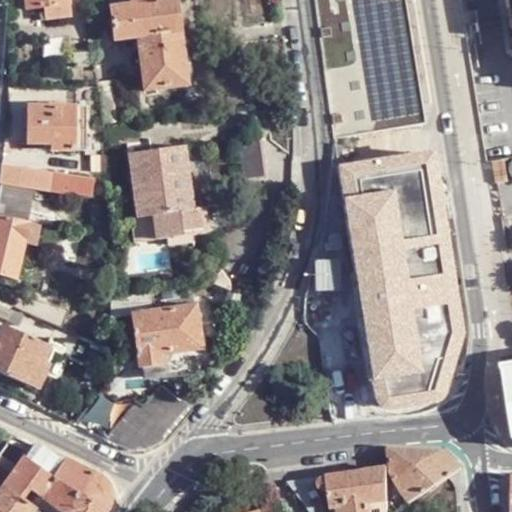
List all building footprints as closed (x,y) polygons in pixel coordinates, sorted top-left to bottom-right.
[(25,0),(26,9),(43,8),(70,5),(69,0),(25,0)] [(144,51),(140,51),(145,90),(189,86),(177,0),(111,9),(114,41),(138,39),(142,38),(144,51)] [(405,0),(315,0),(335,140),(425,125),(405,0)] [(70,5),(43,8),(46,20),(71,17),(70,5)] [(112,82),(117,122),(134,119),(129,80),(112,82)] [(261,105),(293,101),(290,81),(259,84),(261,105)] [(27,108),(27,145),(51,146),(50,152),(73,153),(74,109),(27,108)] [(232,142),(237,182),(267,179),(262,139),(232,142)] [(149,216),(152,239),(209,232),(206,209),(202,209),(198,172),(189,174),(186,145),(129,153),(138,218),(149,216)] [(430,155),(363,166),(377,256),(448,246),(446,240),(439,204),(430,155)] [(22,169),(2,166),(0,177),(0,186),(1,187),(19,189),(22,169)] [(33,191),(71,196),(74,177),(22,169),(19,189),(33,191)] [(33,191),(19,189),(1,187),(0,193),(0,220),(28,226),(33,191)] [(0,220),(0,275),(15,279),(28,226),(0,220)] [(453,274),(448,246),(377,256),(391,338),(392,346),(464,334),(460,314),(453,274)] [(357,289),(366,342),(380,340),(391,338),(377,256),(353,260),(357,289)] [(215,299),(255,314),(261,300),(221,284),(215,299)] [(152,291),(111,297),(112,319),(132,315),(155,311),(152,291)] [(197,305),(155,311),(132,315),(141,369),(164,365),(162,354),(192,351),(203,349),(197,305)] [(4,328),(0,336),(0,373),(38,391),(48,366),(44,364),(50,348),(4,328)] [(398,382),(402,407),(425,403),(439,400),(445,397),(447,394),(464,334),(392,346),(393,350),(398,382)] [(392,346),(391,338),(380,340),(382,351),(393,350),(392,346)] [(380,340),(366,342),(370,366),(378,400),(384,407),(391,408),(387,384),(382,351),(380,340)] [(162,354),(164,365),(193,360),(192,351),(162,354)] [(511,362),(502,364),(502,369),(511,427),(511,362)] [(391,408),(402,407),(398,382),(387,384),(391,408)] [(120,447),(133,453),(144,453),(155,448),(163,444),(166,440),(163,438),(189,407),(163,385),(144,408),(138,403),(108,440),(112,443),(120,447)] [(107,395),(90,413),(105,426),(122,409),(107,395)] [(66,462),(34,446),(5,488),(3,487),(0,491),(0,511),(36,511),(37,511),(34,508),(42,497),(66,462)] [(389,449),(392,469),(393,479),(411,506),(427,494),(463,471),(447,454),(426,451),(419,451),(389,449)] [(66,511),(94,475),(66,462),(42,497),(61,511),(66,511)] [(388,511),(389,470),(339,477),(329,478),(328,481),(325,483),(324,485),(323,488),(323,491),(326,495),(330,496),(332,511),(388,511)] [(106,481),(94,475),(66,511),(109,511),(111,511),(116,504),(117,496),(115,490),(113,486),(106,481)] [(324,511),(323,499),(315,480),(288,484),(290,485),(309,511),(324,511)]
